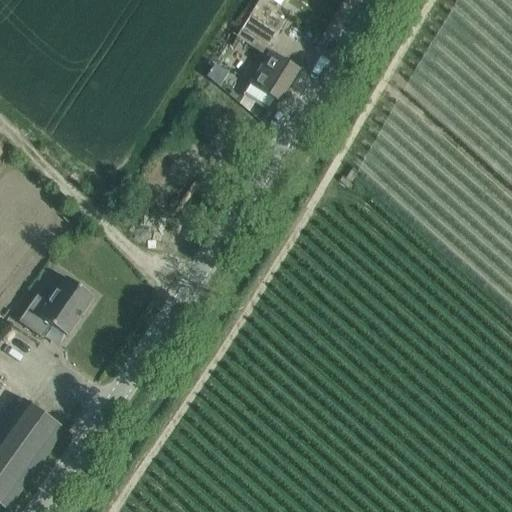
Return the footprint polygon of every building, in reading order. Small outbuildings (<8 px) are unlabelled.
[(269,48),(278,35),(277,34),(285,23),(258,5),(242,30),(269,48)] [(318,51),(326,39),(308,28),(301,40),(318,51)] [(278,102),(299,70),(272,54),(252,86),(278,102)] [(217,150),(242,143),(238,131),(213,138),(217,150)] [(37,296),(19,321),(18,322),(41,338),(51,325),(66,336),(93,296),(66,277),(48,303),(37,296)] [(0,506),(7,511),(65,429),(49,418),(23,398),(0,430),(0,506)]
